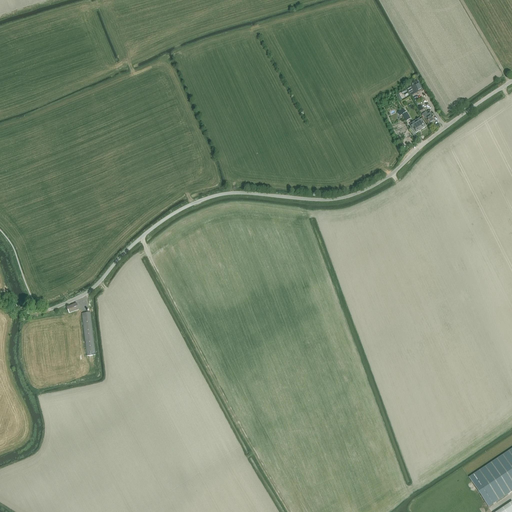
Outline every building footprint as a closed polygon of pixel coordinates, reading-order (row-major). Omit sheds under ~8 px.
[(414,95),(422,90),(424,89),(419,80),(406,87),(407,89),(409,94),(411,96),(414,95)] [(406,122),(411,119),(407,112),(402,115),(406,122)] [(429,125),(436,120),(432,115),(430,112),(427,115),(424,117),(429,125)] [(416,133),(426,127),(423,122),(420,118),(410,125),(416,133)] [(69,314),(79,310),(77,304),(67,307),(69,314)] [(87,356),(95,355),(90,313),(82,314),(87,356)] [(511,448),(469,478),(488,507),(511,491),(511,448)] [(511,511),(511,501),(495,511),(511,511)]
